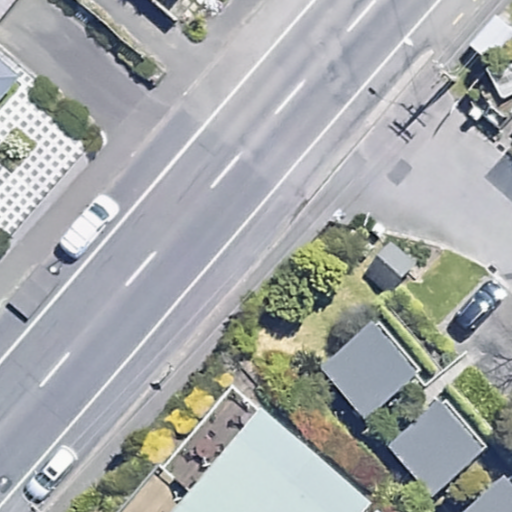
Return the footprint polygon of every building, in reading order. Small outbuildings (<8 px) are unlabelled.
[(0,21),(18,0),(0,0),(0,101),(19,80),(0,63),(0,21)] [(511,120),(511,96),(500,111),(511,120)] [(417,370),(370,326),(321,379),(369,423),(417,370)] [(482,450),(435,403),(387,452),(433,499),(482,450)] [(272,408),(184,511),(360,511),(376,494),(272,408)] [(511,511),(511,487),(504,478),(465,511),(511,511)]
